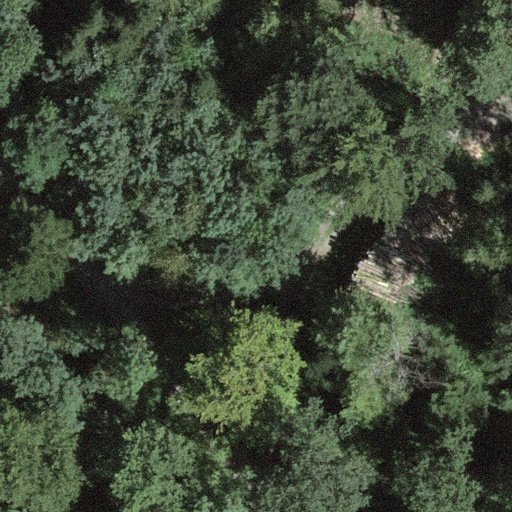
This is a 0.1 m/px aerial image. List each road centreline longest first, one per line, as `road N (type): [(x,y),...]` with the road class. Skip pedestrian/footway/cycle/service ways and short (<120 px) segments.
road 1 (track): [(0,127),(80,216),(291,511)]
road 2 (track): [(80,216),(332,216),(511,99)]
road 3 (track): [(332,216),(207,395)]
